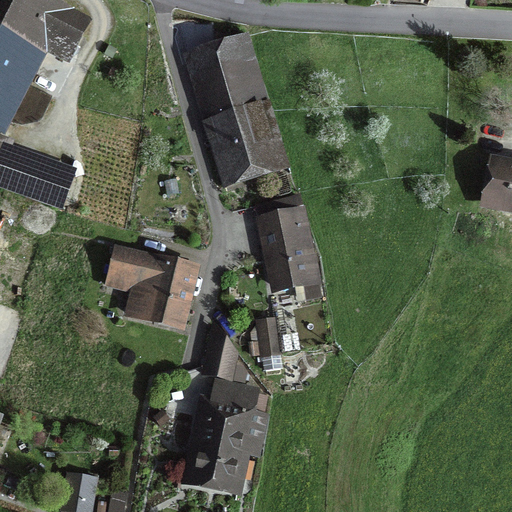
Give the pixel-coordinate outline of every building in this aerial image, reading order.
[(78,20),(35,0),(0,0),(0,119),(40,36),(65,48),(78,20)] [(250,51),(196,65),(229,187),(283,172),(250,51)] [(55,92),(40,113),(52,122),(67,100),(55,92)] [(0,189),(60,212),(73,176),(2,149),(0,154),(0,189)] [(511,171),(501,170),(495,209),(511,211),(511,171)] [(304,207),(262,216),(282,309),(324,299),(304,207)] [(511,229),(502,227),(497,247),(511,251),(511,229)] [(33,246),(7,236),(0,255),(0,290),(15,296),(33,246)] [(194,274),(123,259),(117,288),(141,293),(135,318),(183,328),(194,274)] [(271,322),(257,324),(262,355),(276,353),(271,322)] [(218,329),(209,376),(236,383),(243,358),(218,329)] [(236,383),(209,376),(183,486),(243,500),(268,390),(236,383)] [(84,511),(89,477),(67,473),(62,509),(81,511),(84,511)] [(118,511),(121,494),(109,492),(106,511),(118,511)]
